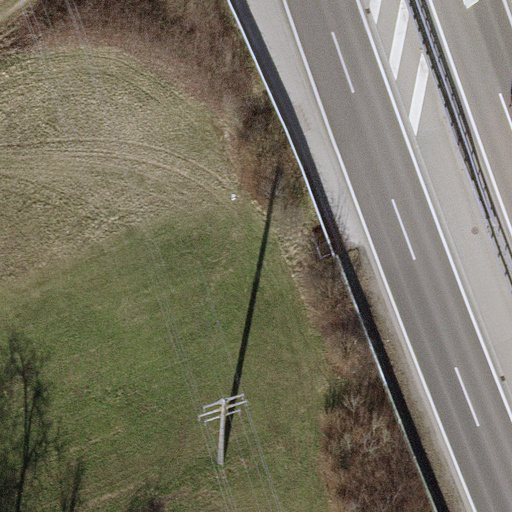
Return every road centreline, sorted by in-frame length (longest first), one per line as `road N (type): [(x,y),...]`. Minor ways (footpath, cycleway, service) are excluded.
road 1 (trunk): [(325,0),(511,501)]
road 2 (trunk): [(511,118),(470,0)]
